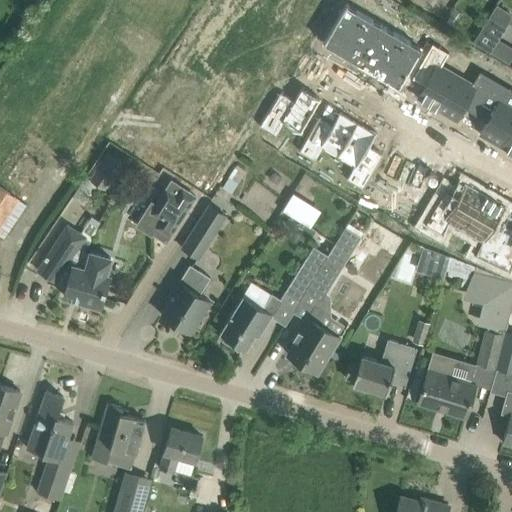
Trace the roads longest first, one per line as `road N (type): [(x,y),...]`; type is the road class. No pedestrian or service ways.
road 1 (residential): [(511,469),(0,326)]
road 2 (residential): [(511,183),(300,60)]
